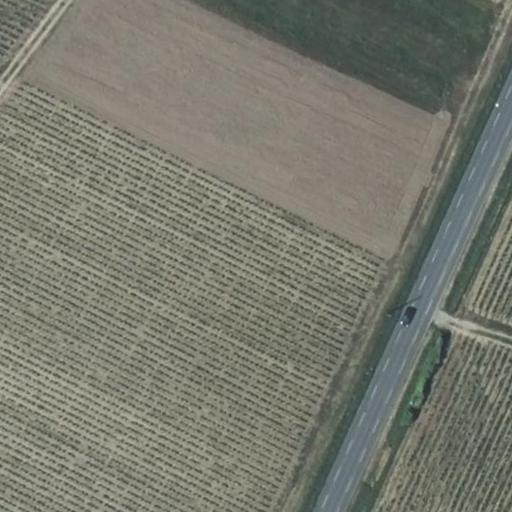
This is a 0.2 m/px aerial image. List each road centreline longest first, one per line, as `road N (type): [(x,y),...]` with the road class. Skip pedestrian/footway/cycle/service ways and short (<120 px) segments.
road 1 (secondary): [(327,511),(511,103)]
road 2 (track): [(0,97),(72,0)]
